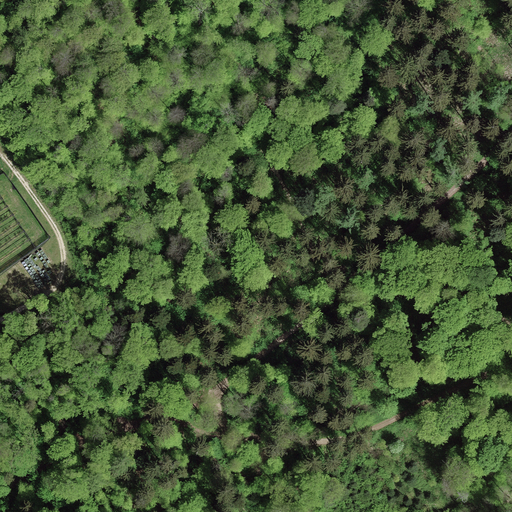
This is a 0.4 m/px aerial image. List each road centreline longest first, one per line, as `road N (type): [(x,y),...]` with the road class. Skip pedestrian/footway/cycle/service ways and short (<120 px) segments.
road 1 (track): [(511,131),(217,391),(215,406),(237,432),(332,442),(511,366)]
road 2 (track): [(0,493),(60,452),(217,391)]
road 3 (track): [(0,319),(53,290),(60,272),(53,221),(0,141)]
